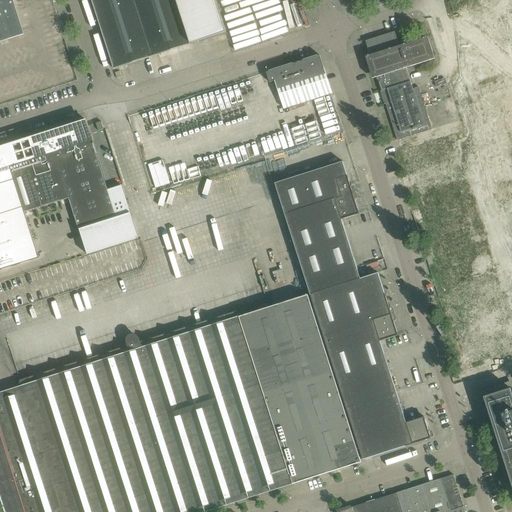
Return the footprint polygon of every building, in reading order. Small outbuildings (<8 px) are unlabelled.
[(11,0),(0,0),(0,42),(23,35),(11,0)] [(92,0),(114,69),(191,44),(176,0),(92,0)] [(216,0),(176,0),(191,44),(227,33),(216,0)] [(377,77),(397,140),(432,130),(419,87),(413,89),(406,68),(435,59),(428,37),(408,43),(407,40),(398,43),(395,32),(365,41),(370,55),(366,57),(373,79),(377,77)] [(276,81),(284,109),(332,94),(320,56),(267,73),(270,83),(276,81)] [(0,270),(39,258),(38,253),(25,213),(69,199),(83,243),(83,242),(84,244),(85,243),(85,244),(120,233),(120,232),(122,232),(121,230),(122,230),(119,222),(120,222),(114,203),(115,203),(112,194),(111,192),(109,192),(97,154),(93,141),(94,140),(92,135),(91,135),(88,126),(87,120),(50,132),(49,132),(48,132),(48,133),(41,135),(41,134),(39,135),(39,136),(4,147),(4,146),(2,146),(3,148),(0,148),(0,270)] [(403,148),(434,259),(464,370),(503,359),(501,354),(511,351),(511,322),(460,132),(403,148)] [(343,162),(275,183),(310,294),(360,278),(342,220),(360,214),(343,162)] [(394,321),(389,307),(389,305),(378,273),(360,278),(310,294),(363,460),(406,446),(431,438),(429,431),(424,417),(406,422),(380,341),(398,335),(394,321)] [(0,494),(5,511),(205,511),(361,462),(308,295),(270,307),(268,302),(140,342),(139,339),(137,336),(133,335),(130,336),(128,339),(128,342),(129,346),(20,380),(22,386),(0,392),(0,494)] [(491,394),(484,397),(488,410),(489,414),(491,418),(492,422),(511,485),(511,393),(510,389),(505,390),(500,392),(495,393),(491,394)] [(396,493),(401,511),(465,511),(454,475),(396,493)] [(401,511),(396,493),(339,511),(401,511)]
